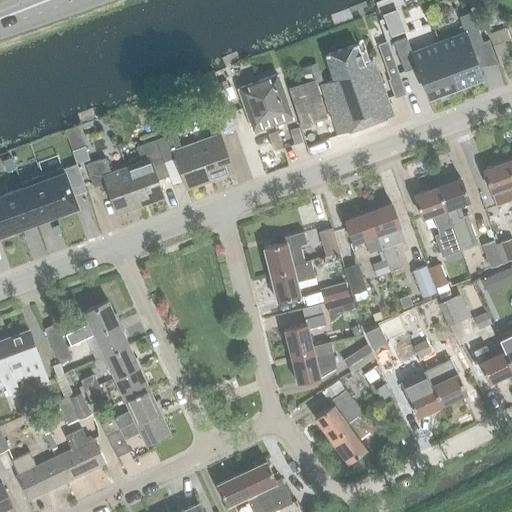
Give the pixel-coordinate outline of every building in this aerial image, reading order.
[(481,78),(470,47),(482,42),(470,12),(458,17),(464,33),(437,43),(454,88),(481,78)] [(484,17),(488,26),(496,23),(493,14),(484,17)] [(402,26),(388,31),(390,37),(404,31),(402,26)] [(488,34),(492,46),(511,39),(508,27),(488,34)] [(392,42),(404,72),(416,67),(428,98),(454,88),(437,43),(411,53),(405,37),(392,42)] [(399,78),(386,42),(377,45),(390,81),(399,78)] [(318,86),(336,135),(393,116),(372,59),(363,63),(355,44),(322,56),(331,81),(318,86)] [(300,68),(305,86),(322,80),(316,63),(300,68)] [(276,74),(256,81),(273,127),(293,120),(276,74)] [(273,127),(256,81),(236,88),(253,134),(273,127)] [(289,130),(294,145),(302,143),(297,127),(289,130)] [(276,132),(267,135),(270,143),(278,140),(276,132)] [(175,133),(154,140),(162,163),(174,159),(184,189),(209,181),(195,141),(180,147),(175,133)] [(195,141),(209,181),(232,173),(218,133),(195,141)] [(124,168),(137,207),(163,198),(152,166),(162,163),(154,140),(135,147),(140,162),(124,168)] [(71,151),(76,164),(88,160),(84,147),(71,151)] [(2,161),(6,172),(14,169),(10,158),(2,161)] [(115,215),(137,207),(124,168),(110,173),(104,158),(85,165),(92,188),(104,185),(115,215)] [(511,197),(511,196),(511,180),(505,161),(481,170),(494,206),(511,199),(511,197)] [(75,164),(62,169),(72,196),(85,191),(75,164)] [(62,169),(61,168),(40,176),(55,214),(76,207),(72,196),(62,169)] [(20,183),(34,222),(55,214),(40,176),(20,183)] [(454,234),(453,235),(457,247),(458,247),(460,251),(478,244),(467,216),(463,217),(459,206),(469,202),(460,178),(435,187),(448,222),(449,222),(454,234)] [(0,190),(0,191),(14,229),(34,222),(20,183),(19,184),(21,189),(3,196),(1,190),(0,190)] [(453,235),(448,222),(435,187),(412,195),(421,220),(432,216),(439,235),(434,237),(442,257),(459,251),(457,247),(453,235)] [(0,234),(14,229),(0,191),(0,234)] [(396,256),(391,245),(403,240),(398,228),(400,227),(391,203),(367,212),(380,249),(392,279),(402,275),(399,267),(401,266),(397,255),(396,256)] [(368,253),(380,249),(367,212),(343,221),(352,245),(364,240),(368,253)] [(331,228),(318,232),(324,256),(338,252),(331,228)] [(292,265),(304,262),(299,245),(305,243),(303,233),(282,238),(284,243),(263,248),(269,275),(293,269),(292,265)] [(500,243),(507,262),(511,259),(511,238),(500,243)] [(501,264),(493,241),(480,245),(489,268),(501,264)] [(387,272),(383,260),(371,264),(375,277),(387,272)] [(309,261),(304,262),(292,265),(293,269),(269,275),(276,302),(299,297),(295,282),(314,277),(309,261)] [(356,264),(343,268),(353,303),(367,298),(356,264)] [(427,269),(435,289),(446,285),(438,264),(427,269)] [(421,298),(434,293),(424,265),(410,271),(421,298)] [(495,274),(500,286),(511,280),(511,271),(510,267),(495,274)] [(319,289),(322,303),(348,296),(344,282),(319,289)] [(399,299),(403,308),(412,305),(409,295),(399,299)] [(329,315),(355,308),(351,296),(326,303),(329,315)] [(437,304),(447,326),(458,321),(449,299),(437,304)] [(91,334),(92,335),(118,324),(107,301),(81,313),(87,325),(65,335),(69,344),(91,334)] [(490,324),(484,312),(471,318),(477,330),(490,324)] [(282,330),(289,357),(313,351),(312,347),(307,329),(324,325),(322,315),(304,320),(304,325),(282,330)] [(54,324),(43,329),(54,353),(65,348),(54,324)] [(127,344),(118,324),(92,335),(102,356),(127,344)] [(388,349),(380,328),(369,332),(378,354),(388,349)] [(511,328),(496,336),(504,352),(511,370),(511,328)] [(0,341),(0,345),(13,379),(32,372),(37,386),(47,382),(28,331),(0,341)] [(425,340),(412,346),(418,358),(430,352),(425,340)] [(328,343),(312,347),(313,351),(289,357),(296,384),(319,378),(334,368),(328,343)] [(127,344),(102,356),(112,378),(138,366),(127,344)] [(18,393),(13,379),(0,345),(0,383),(3,383),(8,396),(18,393)] [(350,372),(374,357),(366,346),(343,360),(350,372)] [(511,373),(511,370),(503,352),(491,358),(485,347),(473,352),(488,384),(511,373)] [(65,348),(54,353),(59,363),(70,358),(65,348)] [(448,377),(432,384),(442,406),(466,395),(456,373),(455,373),(451,364),(444,368),(448,377)] [(112,378),(122,400),(148,388),(138,366),(112,378)] [(369,383),(379,377),(373,369),(364,374),(369,383)] [(442,406),(432,384),(430,385),(425,373),(400,384),(416,418),(442,406)] [(92,375),(79,381),(84,392),(97,386),(92,375)] [(97,386),(84,392),(89,402),(102,396),(97,386)] [(100,424),(105,435),(158,410),(148,388),(122,400),(127,411),(100,424)] [(314,419),(330,441),(349,427),(346,424),(362,413),(345,390),(330,401),(333,405),(314,419)] [(90,414),(80,393),(68,399),(67,396),(56,402),(67,425),(90,414)] [(16,396),(8,399),(12,409),(20,406),(16,396)] [(391,401),(379,406),(388,428),(400,423),(391,401)] [(169,434),(158,410),(105,435),(115,457),(128,451),(122,439),(137,432),(144,446),(169,434)] [(373,428),(362,413),(346,424),(349,427),(330,441),(346,464),(365,450),(358,439),(373,428)] [(69,449),(53,457),(66,482),(105,464),(93,438),(90,439),(88,435),(84,437),(80,428),(63,436),(69,449)] [(66,482),(53,457),(34,466),(28,451),(9,460),(16,474),(14,475),(26,501),(66,482)] [(254,492),(263,511),(272,511),(290,504),(279,480),(275,482),(265,461),(240,473),(251,494),(254,492)] [(251,494),(240,473),(215,485),(225,506),(245,497),(252,511),(263,511),(254,492),(251,494)] [(0,511),(4,511),(13,508),(0,482),(0,481),(0,511)] [(202,511),(198,502),(177,511),(202,511)]
